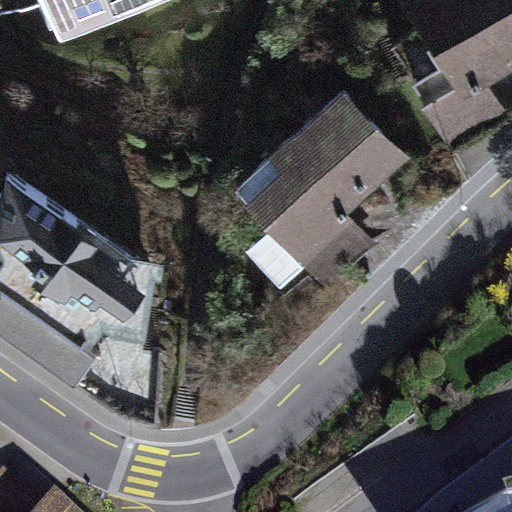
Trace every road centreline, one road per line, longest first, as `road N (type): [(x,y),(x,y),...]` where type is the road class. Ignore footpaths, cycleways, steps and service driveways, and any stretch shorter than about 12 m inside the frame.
road 1 (residential): [(190,477),(248,452),(305,409),(511,201)]
road 2 (residential): [(0,387),(70,437),(145,473),(190,477)]
road 3 (residential): [(370,511),(511,400)]
